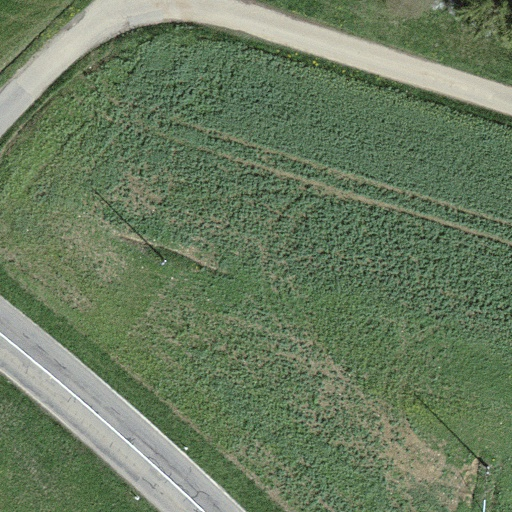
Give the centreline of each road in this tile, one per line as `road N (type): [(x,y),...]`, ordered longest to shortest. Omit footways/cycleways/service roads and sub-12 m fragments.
road 1 (track): [(0,110),(98,19),(170,2),(241,14),(511,103)]
road 2 (tertiary): [(0,334),(202,511)]
